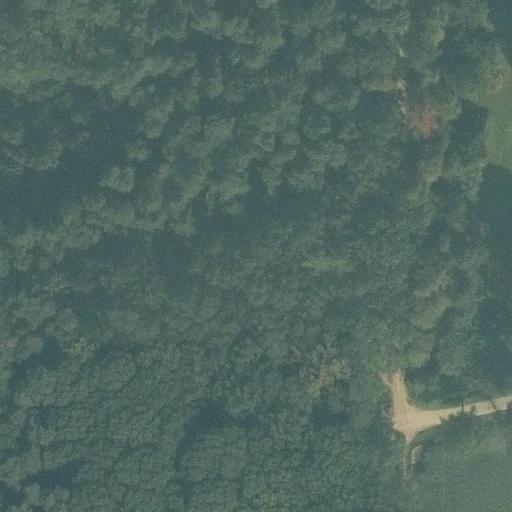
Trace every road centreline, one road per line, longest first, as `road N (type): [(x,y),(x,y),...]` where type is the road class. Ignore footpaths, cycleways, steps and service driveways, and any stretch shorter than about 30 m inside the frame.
road 1 (track): [(399,425),(398,153),(409,0)]
road 2 (track): [(82,235),(384,157)]
